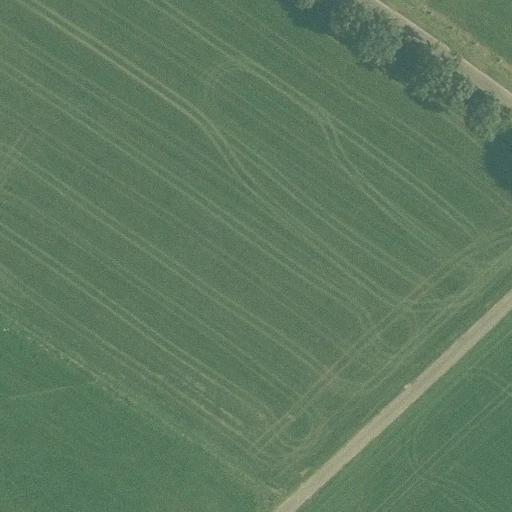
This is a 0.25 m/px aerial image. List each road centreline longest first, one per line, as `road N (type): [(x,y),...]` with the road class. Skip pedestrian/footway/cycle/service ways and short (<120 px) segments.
road 1 (unclassified): [(284,511),(511,300)]
road 2 (unclassified): [(511,103),(360,0)]
